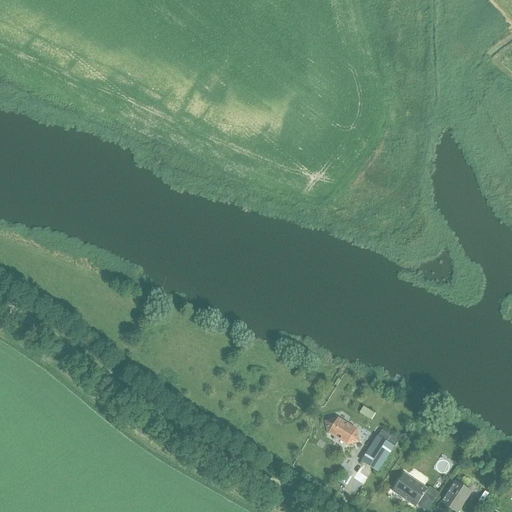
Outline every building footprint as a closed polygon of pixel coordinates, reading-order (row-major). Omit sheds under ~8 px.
[(359,413),(372,421),(375,414),(363,407),(359,413)] [(328,434),(340,431),(341,432),(342,433),(343,433),(346,445),(359,443),(356,430),(353,430),(348,427),(347,424),(340,426),(338,418),(325,421),(328,434)] [(361,462),(378,472),(394,447),(377,436),(361,462)] [(393,491),(416,507),(427,490),(404,474),(393,491)] [(467,500),(471,493),(455,482),(441,503),(440,502),(436,508),(442,511),(450,511),(452,510),(453,511),(458,511),(465,501),(473,506),(474,505),(467,500)] [(433,503),(436,498),(429,493),(426,498),(433,503)]
